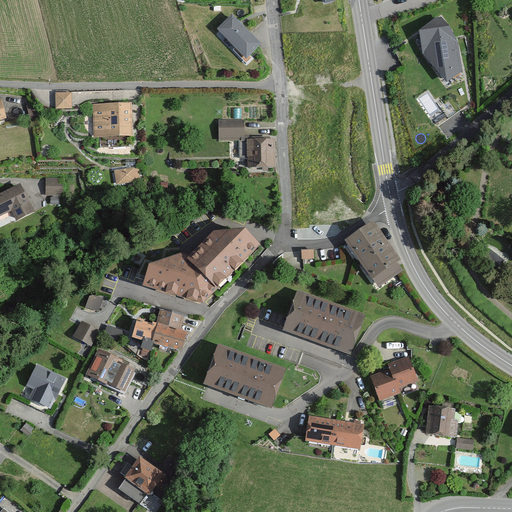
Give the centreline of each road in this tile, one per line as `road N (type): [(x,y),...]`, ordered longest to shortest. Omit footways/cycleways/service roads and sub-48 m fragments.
road 1 (residential): [(284,238),(67,511)]
road 2 (unknown): [(280,80),(0,83)]
road 3 (residential): [(452,319),(435,331),(389,321),(278,418),(221,398)]
road 4 (residential): [(273,0),(284,238)]
road 5 (tertiary): [(393,198),(359,0)]
road 6 (residential): [(511,99),(393,198)]
road 7 (tertiary): [(452,319),(411,261),(393,198)]
road 8 (residential): [(284,238),(330,242),(393,198)]
